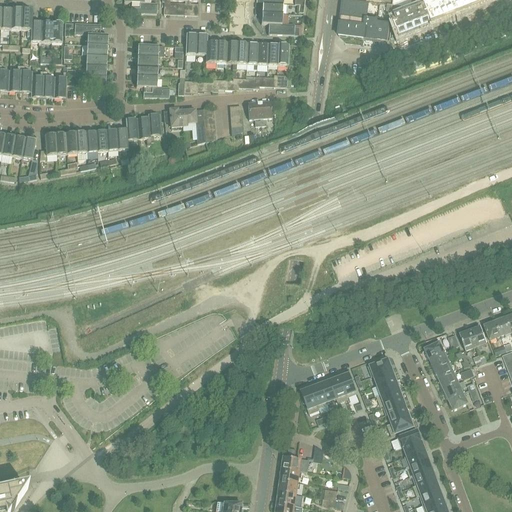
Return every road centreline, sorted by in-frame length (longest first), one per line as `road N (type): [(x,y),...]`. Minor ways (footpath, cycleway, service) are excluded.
road 1 (tertiary): [(278,382),(324,54)]
road 2 (residential): [(88,460),(116,490),(218,467),(266,472)]
road 3 (residential): [(507,12),(388,60),(324,54)]
road 4 (residential): [(119,111),(285,95)]
road 5 (unclassified): [(399,338),(278,382)]
road 6 (residential): [(447,452),(399,338)]
road 7 (unclassified): [(511,297),(399,338)]
